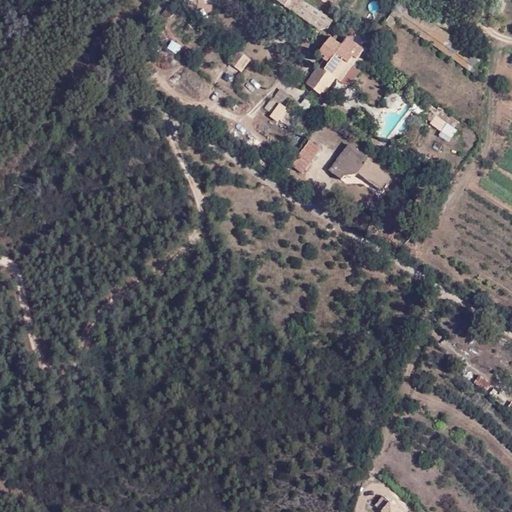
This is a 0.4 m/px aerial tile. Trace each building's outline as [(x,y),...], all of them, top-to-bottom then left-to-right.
[(331,28),(336,21),(305,0),(278,0),(322,30),(331,28)] [(439,27),(402,0),(384,24),(391,29),(399,20),(469,72),(480,58),(439,27)] [(351,53),(357,56),(360,58),(366,49),(343,33),(332,36),(320,53),(324,57),(306,83),(322,94),(336,74),(351,53)] [(241,74),(251,59),(240,52),(230,66),(241,74)] [(341,78),(357,56),(351,53),(336,74),(341,78)] [(298,115),(304,107),(282,91),(276,99),(298,115)] [(263,109),(279,120),(288,108),(272,97),(263,109)] [(429,122),(443,131),(449,123),(454,126),(459,120),(439,107),(429,122)] [(302,148),(313,156),(321,146),(310,138),(302,148)] [(365,154),(349,143),(328,171),(340,180),(345,175),(360,172),(370,181),(383,187),(389,178),(377,170),(379,166),(364,156),(365,154)] [(302,171),(313,156),(302,148),(292,163),(302,171)] [(484,389),(489,382),(479,375),(474,382),(484,389)] [(407,511),(391,498),(381,510),(383,511),(407,511)]
